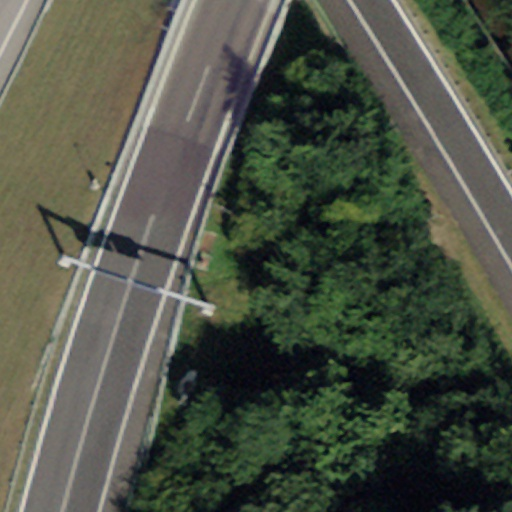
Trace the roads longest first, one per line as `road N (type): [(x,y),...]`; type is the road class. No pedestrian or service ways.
road 1 (motorway): [(63,511),(137,262),(232,0)]
road 2 (motorway): [(369,0),(511,232)]
